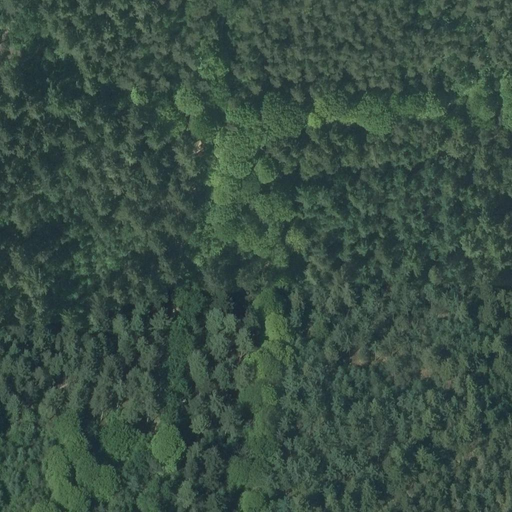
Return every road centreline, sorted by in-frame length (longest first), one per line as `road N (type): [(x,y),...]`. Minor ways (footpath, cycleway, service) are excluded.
road 1 (track): [(236,116),(275,235),(234,511)]
road 2 (track): [(163,338),(219,0)]
road 3 (track): [(236,116),(329,109),(478,115),(511,107)]
road 4 (track): [(0,53),(236,116)]
road 5 (track): [(136,511),(163,338)]
road 6 (track): [(377,511),(496,443),(511,445)]
